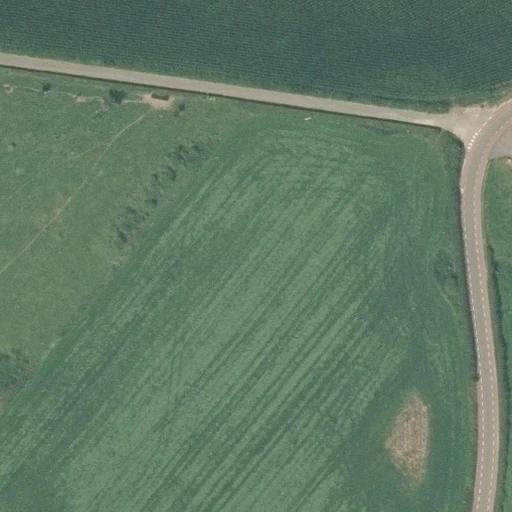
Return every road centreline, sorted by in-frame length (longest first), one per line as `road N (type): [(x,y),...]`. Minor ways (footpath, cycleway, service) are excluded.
road 1 (unclassified): [(488,135),(428,118),(0,58)]
road 2 (tertiary): [(481,511),(488,425),(468,219),(471,170),(488,135)]
